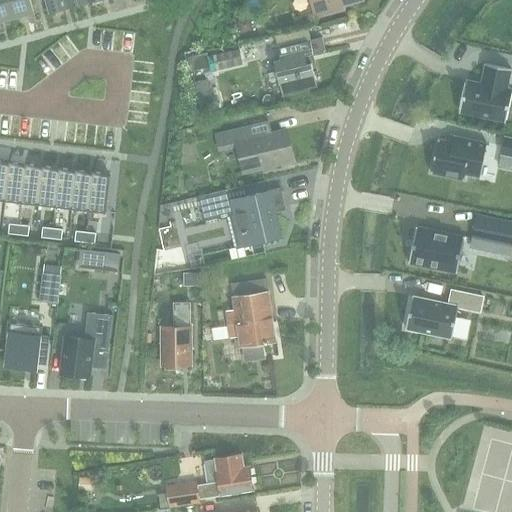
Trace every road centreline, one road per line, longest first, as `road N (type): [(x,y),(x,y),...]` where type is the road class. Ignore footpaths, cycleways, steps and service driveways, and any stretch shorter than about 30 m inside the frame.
road 1 (tertiary): [(327,416),(331,210),(352,120),(417,0)]
road 2 (residential): [(28,408),(327,416)]
road 3 (residential): [(39,103),(114,111),(120,65),(85,62)]
